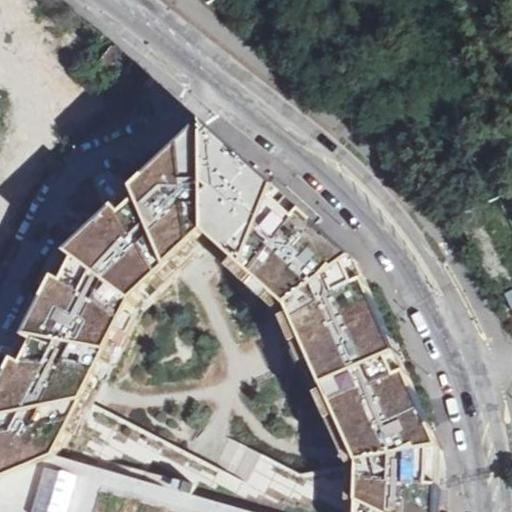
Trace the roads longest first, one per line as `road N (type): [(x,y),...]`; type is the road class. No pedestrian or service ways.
road 1 (tertiary): [(97,0),(349,200),(402,257),(450,354),(484,472),(485,511)]
road 2 (tertiary): [(449,292),(414,240),(357,185),(127,0)]
road 3 (residential): [(449,292),(418,233),(365,170),(151,0)]
road 4 (tertiary): [(511,507),(494,410),(449,292)]
